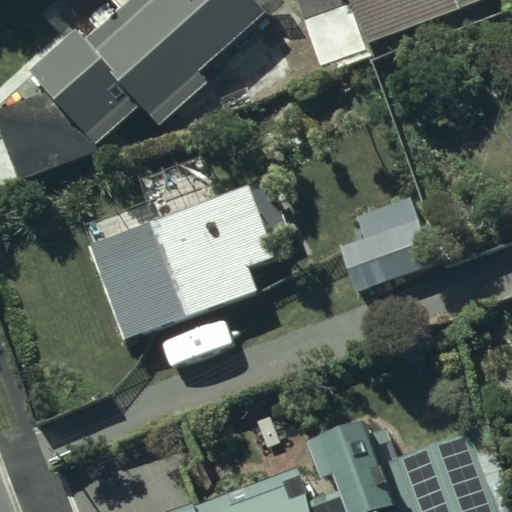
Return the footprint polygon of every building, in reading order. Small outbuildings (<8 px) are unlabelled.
[(0,116),(0,131),(21,187),(103,157),(100,148),(142,110),(160,130),(210,85),(200,74),(233,45),(240,54),(263,33),(255,25),(267,13),(255,0),(110,0),(119,10),(86,40),(78,31),(30,73),(51,96),(0,116)] [(350,0),(366,45),(488,0),(350,0)] [(90,249),(125,344),(259,294),(250,269),(279,258),(271,237),(286,232),(267,183),(90,249)] [(339,250),(356,297),(425,271),(408,224),(339,250)] [(504,511),(472,427),(401,453),(390,423),(374,428),(370,416),(303,441),(319,485),(331,481),(335,491),(319,496),(314,484),(306,487),(302,477),(297,479),(293,469),(173,511),(504,511)]
